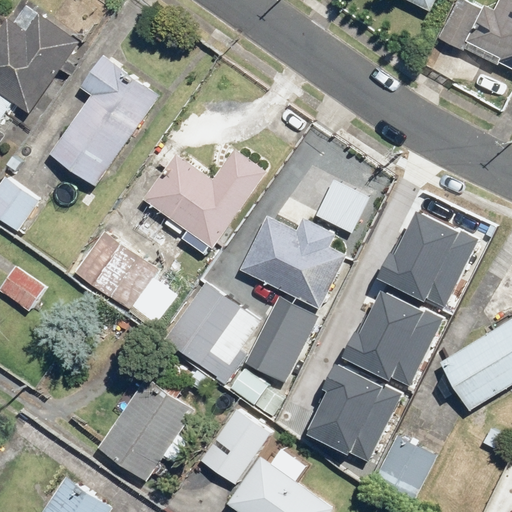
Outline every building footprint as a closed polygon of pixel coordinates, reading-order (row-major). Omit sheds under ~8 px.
[(444,0),(413,0),(440,11),(444,0)] [(511,0),(463,0),(450,28),(511,59),(511,0)] [(0,44),(0,83),(33,107),(83,37),(48,12),(32,34),(15,23),(0,44)] [(45,140),(103,183),(170,94),(112,51),(45,140)] [(0,123),(0,156),(15,132),(0,123)] [(184,153),(152,200),(221,246),(273,170),(241,148),(221,178),(184,153)] [(374,196),(340,179),(322,215),(356,232),(374,196)] [(0,193),(0,214),(25,229),(42,202),(8,181),(0,193)] [(402,246),(392,268),(439,289),(471,220),(428,200),(406,248),(402,246)] [(275,214),(249,266),(328,304),(353,251),(335,242),(341,229),(307,213),(301,226),(275,214)] [(109,235),(83,271),(118,296),(145,260),(109,235)] [(23,268),(7,290),(33,309),(49,287),(23,268)] [(189,286),(164,268),(138,305),(162,323),(189,286)] [(391,281),(359,350),(402,370),(434,301),(391,281)] [(213,284),(168,344),(228,389),(254,354),(246,349),(265,323),(213,284)] [(286,295),(255,358),(293,376),(324,313),(286,295)] [(511,323),(452,360),(480,404),(511,384),(511,323)] [(353,358),(321,426),(364,446),(396,378),(353,358)] [(250,365),(237,383),(262,401),(275,383),(250,365)] [(152,378),(106,444),(157,479),(202,413),(152,378)] [(503,416),(488,406),(472,434),(499,449),(509,432),(498,426),(503,416)] [(214,463),(238,479),(272,431),(248,414),(214,463)] [(384,478),(422,496),(442,456),(403,438),(384,478)] [(508,453),(491,448),(481,474),(497,481),(508,453)] [(267,460),(238,502),(252,511),(334,511),(338,507),(267,460)] [(471,463),(454,468),(465,502),(481,497),(471,463)] [(46,511),(111,511),(116,505),(67,477),(46,511)]
